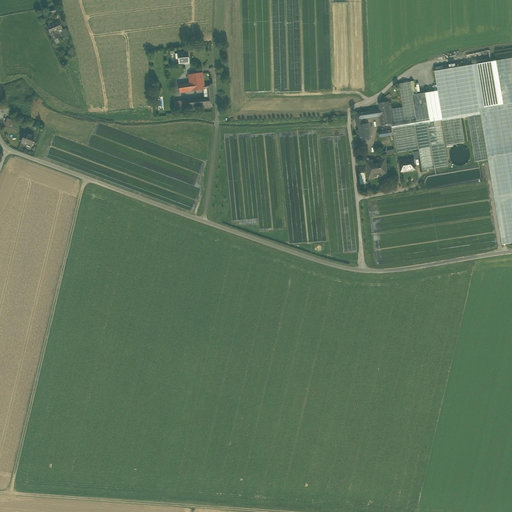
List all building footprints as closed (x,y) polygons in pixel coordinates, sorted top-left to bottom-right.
[(47,27),(53,40),(58,39),(56,34),(59,33),(58,30),(62,29),(59,22),(47,27)] [(474,64),(491,61),(489,50),(467,54),(468,59),(474,58),(474,64)] [(178,59),(179,63),(189,62),(188,53),(175,54),(176,59),(178,59)] [(438,91),(425,93),(430,122),(441,120),(441,121),(442,120),(461,117),(467,116),(481,114),(488,157),(511,152),(511,58),(434,71),(438,91)] [(189,75),(190,83),(203,81),(202,73),(189,75)] [(204,85),(203,81),(190,83),(179,85),(180,92),(203,89),(207,89),(211,90),(210,84),(204,85)] [(422,170),(435,168),(427,123),(430,122),(425,93),(412,95),(412,93),(410,82),(399,84),(403,107),(390,109),(392,125),(397,153),(419,149),(422,170)] [(187,100),(188,109),(212,107),(211,93),(211,90),(207,89),(207,94),(208,99),(204,99),(187,100)] [(173,101),(174,110),(188,109),(187,100),(173,101)] [(381,116),(382,126),(392,125),(390,109),(388,102),(379,103),(380,110),(381,116)] [(355,115),(356,120),(363,119),(381,116),(380,110),(360,113),(355,114),(355,115)] [(467,116),(475,162),(488,160),(488,157),(481,114),(467,116)] [(442,120),(446,146),(465,143),(461,117),(442,120)] [(359,126),(361,141),(369,139),(369,135),(370,135),(369,124),(363,125),(363,119),(356,120),(357,126),(359,126)] [(427,123),(435,168),(448,166),(441,121),(441,120),(430,122),(427,123)] [(27,145),(31,146),(34,137),(24,133),(20,143),(27,145)] [(450,153),(450,157),(451,161),(454,164),(457,166),(461,166),(465,164),(468,162),(470,158),(470,154),(469,151),(466,148),(462,146),(458,146),(455,147),(452,150),(450,153)] [(491,179),(502,245),(511,242),(511,152),(488,157),(488,160),(491,179)] [(366,162),(369,179),(374,178),(373,174),(382,173),(382,175),(388,174),(385,159),(380,160),(380,164),(374,165),(373,161),(366,162)] [(413,159),(399,161),(400,165),(402,172),(403,172),(402,171),(410,170),(415,170),(413,159)]
